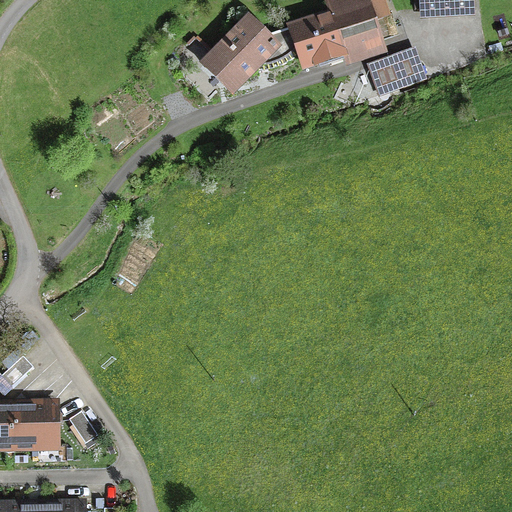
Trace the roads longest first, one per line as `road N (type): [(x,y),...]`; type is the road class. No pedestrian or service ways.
road 1 (residential): [(140,475),(16,291)]
road 2 (residential): [(0,481),(140,475)]
road 3 (residential): [(16,291),(27,276),(25,243),(0,177)]
